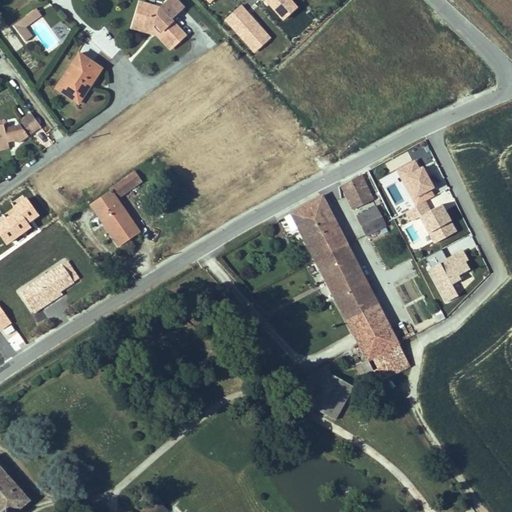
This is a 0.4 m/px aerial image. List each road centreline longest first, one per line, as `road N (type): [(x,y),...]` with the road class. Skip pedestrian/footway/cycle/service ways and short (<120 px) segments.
road 1 (unclassified): [(0,374),(326,179),(511,85)]
road 2 (residential): [(65,0),(115,52),(123,99),(0,191)]
